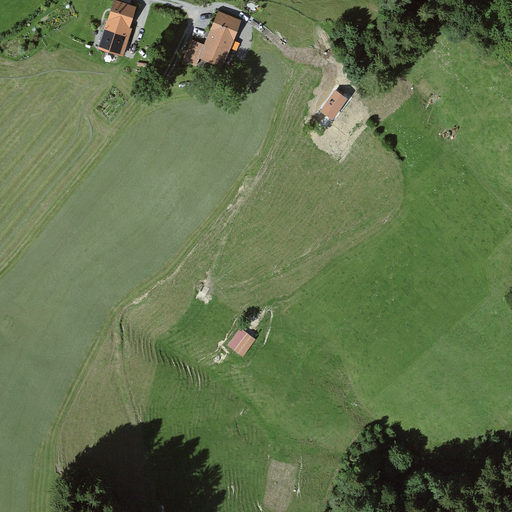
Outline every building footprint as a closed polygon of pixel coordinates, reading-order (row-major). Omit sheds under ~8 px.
[(130,5),(114,0),(99,49),(123,56),(132,29),(130,28),(136,7),(130,5)] [(241,21),(219,12),(204,46),(199,58),(222,67),(241,21)] [(199,58),(204,46),(191,40),(182,62),(196,67),(199,58)] [(348,100),(336,91),(321,112),(333,120),(348,100)] [(255,340),(240,329),(228,345),(243,356),(255,340)]
